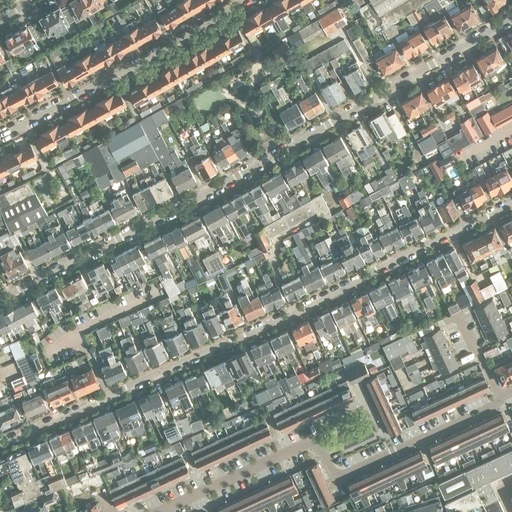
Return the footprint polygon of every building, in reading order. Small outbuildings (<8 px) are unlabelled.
[(68,7),(75,19),(76,21),(76,22),(81,19),(79,17),(86,13),(87,15),(92,12),(85,0),(71,0),(71,1),(70,1),(73,5),(68,7)] [(85,0),(92,12),(96,10),(95,8),(103,4),(100,0),(85,0)] [(183,0),(177,0),(178,2),(174,4),(175,6),(171,8),(178,22),(179,21),(178,20),(191,13),(183,0)] [(204,7),(205,7),(200,0),(183,0),(191,13),(203,6),(204,7)] [(284,33),(288,30),(287,28),(289,27),(282,15),(289,11),(282,0),(277,0),(271,3),(273,5),(269,7),(282,31),(284,33)] [(302,3),(300,0),(282,0),(289,11),(298,6),(301,10),(305,8),(302,3)] [(311,19),(315,16),(312,10),(315,8),(309,0),(300,0),(302,3),(305,8),(308,12),(307,12),(311,19)] [(339,4),(336,0),(334,0),(329,3),(326,3),(325,6),(323,7),(326,11),(339,4)] [(431,0),(354,0),(359,7),(374,35),(380,31),(387,27),(393,23),(406,15),(412,12),(417,9),(421,7),(424,5),(431,0)] [(436,10),(442,7),(438,0),(431,0),(424,5),(427,10),(434,6),(436,10)] [(488,0),(486,2),(478,7),(484,16),(487,15),(505,2),(505,0),(488,0)] [(469,25),(479,19),(469,1),(464,4),(466,6),(460,10),(469,25)] [(113,14),(118,11),(113,2),(108,5),(113,14)] [(75,19),(68,7),(62,11),(60,6),(59,7),(58,6),(52,9),(52,11),(50,12),(62,33),(68,30),(65,25),(69,23),(75,19)] [(178,22),(171,8),(168,10),(166,6),(158,11),(167,28),(178,22)] [(284,33),(282,31),(269,7),(265,10),(264,8),(254,13),(262,26),(271,21),(277,33),(278,32),(281,37),(285,35),(284,33)] [(326,35),(343,24),(346,23),(337,7),(317,19),(324,30),(326,35)] [(421,17),(417,9),(412,12),(416,20),(421,17)] [(469,25),(460,10),(450,16),(459,31),(469,25)] [(40,16),(40,17),(49,34),(53,32),(56,37),(62,33),(50,12),(46,14),(46,13),(40,16)] [(119,21),(122,27),(126,24),(123,18),(120,12),(115,15),(119,21)] [(412,12),(406,15),(411,25),(417,22),(416,20),(412,12)] [(261,46),(257,38),(253,31),(262,26),(254,13),(244,19),(245,21),(241,23),(248,34),(247,35),(251,42),(255,48),(260,50),(271,43),(269,39),(267,40),(267,42),(261,46)] [(143,24),(151,37),(162,31),(154,17),(148,21),(145,16),(140,18),(143,24)] [(444,16),(434,22),(442,37),(444,36),(444,38),(449,35),(448,34),(453,31),(444,16)] [(312,22),(319,33),(324,30),(317,19),(312,22)] [(103,26),(100,21),(90,28),(92,32),(103,26)] [(130,30),(138,43),(150,37),(150,38),(151,37),(143,24),(139,26),(139,25),(135,27),(132,21),(127,24),(130,30)] [(305,26),(303,23),(303,22),(291,28),(294,33),(298,30),(303,27),(305,26)] [(314,36),(319,33),(312,22),(310,23),(308,25),(314,36)] [(442,37),(434,22),(423,28),(432,43),(438,40),(439,40),(441,39),(441,38),(442,37)] [(17,32),(30,54),(32,53),(33,48),(30,43),(36,40),(40,38),(33,23),(26,26),(25,24),(20,27),(21,29),(17,32)] [(387,27),(392,36),(398,32),(393,23),(387,27)] [(125,51),(138,43),(130,30),(127,24),(126,24),(122,27),(121,28),(124,33),(120,35),(121,37),(118,39),(125,52),(126,52),(125,51)] [(303,27),(309,39),(314,36),(308,25),(305,26),(303,27)] [(305,41),(309,39),(303,27),(298,30),(305,41)] [(352,27),(346,30),(352,40),(358,37),(352,27)] [(386,40),(392,36),(387,27),(380,31),(386,40)] [(225,39),(231,50),(245,42),(238,28),(228,34),(229,36),(225,39)] [(294,47),(305,41),(298,30),(294,33),(288,36),(294,47)] [(409,36),(418,51),(419,51),(419,52),(424,49),(423,48),(428,45),(419,30),(409,36)] [(27,55),(30,54),(17,32),(13,34),(11,32),(6,35),(7,38),(6,38),(14,52),(20,49),(23,54),(27,55)] [(69,47),(80,41),(77,36),(66,43),(69,47)] [(278,61),(292,53),(286,42),(289,40),(287,36),(281,40),(283,43),(271,50),(278,61)] [(418,51),(409,36),(399,42),(407,57),(412,55),(413,56),(417,53),(416,52),(418,51)] [(371,61),(369,56),(358,38),(352,41),(366,64),(371,61)] [(114,58),(125,52),(118,39),(107,45),(114,58)] [(220,39),(210,44),(211,46),(217,58),(231,50),(225,39),(221,41),(220,39)] [(339,42),(345,52),(350,49),(344,39),(339,42)] [(341,54),(345,52),(339,42),(333,44),(339,55),(341,54)] [(335,57),(339,55),(333,44),(328,47),(334,58),(335,57)] [(103,65),(114,58),(107,45),(96,51),(103,65)] [(217,58),(211,46),(207,49),(206,47),(197,52),(204,65),(217,58)] [(50,59),(62,53),(59,47),(51,52),(49,56),(50,59)] [(330,60),(334,58),(328,47),(323,50),(329,61),(330,61),(330,60)] [(396,47),(385,53),(394,68),(395,68),(396,69),(400,66),(399,65),(404,63),(396,47)] [(485,53),(497,73),(506,65),(495,47),(485,53)] [(252,54),(250,50),(236,58),(238,62),(252,54)] [(324,64),(329,61),(323,50),(318,53),(324,64)] [(103,65),(96,51),(92,54),(91,52),(82,57),(90,71),(102,64),(103,65)] [(188,59),(184,62),(190,73),(204,65),(197,52),(187,57),(188,59)] [(323,65),(324,64),(318,53),(312,56),(319,67),(323,65)] [(369,56),(371,61),(374,59),(383,75),(394,68),(385,53),(375,59),(372,54),(369,56)] [(486,79),(497,73),(494,68),(485,53),(475,59),(486,79)] [(314,70),(318,67),(319,67),(312,56),(307,59),(313,70),(314,70)] [(77,78),(90,71),(82,57),(73,62),(74,64),(69,66),(77,79),(78,79),(77,78)] [(335,57),(334,58),(330,60),(330,61),(334,68),(340,65),(337,60),(335,57)] [(10,71),(15,69),(10,59),(5,62),(10,71)] [(308,73),(313,70),(307,59),(302,62),(308,73)] [(346,64),(360,88),(368,83),(359,67),(355,69),(351,61),(346,64)] [(190,73),(184,62),(180,64),(179,62),(169,68),(177,81),(190,73)] [(31,63),(20,69),(23,74),(28,71),(27,69),(33,66),(31,63)] [(77,79),(69,66),(67,68),(65,64),(57,69),(66,85),(66,86),(77,79)] [(352,92),(360,88),(346,64),(342,66),(346,74),(343,76),(352,92)] [(473,89),(483,83),(483,82),(481,79),(472,64),(462,70),(471,85),(473,88),(473,89)] [(318,67),(338,101),(340,99),(342,100),(344,98),(344,97),(345,96),(336,80),(332,82),(323,65),(319,67),(318,67)] [(335,102),(338,101),(318,67),(314,70),(323,87),(320,89),(329,105),(330,105),(332,106),(334,104),(335,102)] [(161,75),(156,78),(163,89),(177,81),(169,68),(160,73),(161,75)] [(329,70),(333,78),(338,76),(333,68),(329,70)] [(471,85),(462,70),(451,76),(460,91),(471,85)] [(41,77),(47,89),(58,83),(52,71),(41,77)] [(149,97),(163,89),(156,78),(155,76),(146,81),(147,83),(143,86),(149,97)] [(297,79),(298,80),(316,113),(319,111),(320,112),(323,110),(324,109),(324,108),(315,92),(311,95),(301,76),(297,79)] [(45,90),(47,89),(41,77),(27,84),(34,97),(46,91),(45,90)] [(448,104),(459,98),(447,78),(437,84),(446,99),(448,104)] [(311,118),(314,116),(314,114),(316,113),(298,80),(297,79),(293,81),(303,99),(300,101),(309,117),(311,118)] [(272,80),(260,87),(263,92),(275,86),(272,80)] [(501,91),(506,88),(503,82),(497,85),(501,91)] [(188,94),(198,88),(196,83),(186,90),(188,94)] [(34,97),(27,84),(13,91),(20,103),(22,102),(23,103),(34,97)] [(446,99),(437,84),(426,90),(435,105),(446,99)] [(0,98),(7,112),(18,106),(17,105),(20,103),(13,91),(11,86),(0,91),(0,98)] [(149,97),(143,86),(139,88),(138,86),(128,91),(135,105),(149,97)] [(292,105),(289,100),(281,86),(277,89),(280,95),(297,124),(305,119),(295,103),(292,105)] [(511,91),(511,89),(501,95),(507,106),(511,103),(511,91)] [(421,90),(410,96),(419,112),(424,109),(426,112),(431,110),(430,106),(421,90)] [(105,98),(112,111),(126,104),(120,92),(115,95),(114,93),(105,98)] [(481,93),(477,96),(477,97),(481,102),(485,99),(481,93)] [(279,103),(276,105),(289,128),(291,128),(292,128),(294,127),(294,125),(297,124),(280,95),(276,97),(279,103)] [(419,112),(410,96),(400,102),(408,118),(419,112)] [(183,97),(171,104),(175,111),(187,105),(183,97)] [(481,102),(477,97),(465,104),(469,110),(481,103),(481,102)] [(96,105),(92,108),(98,119),(112,111),(105,98),(95,104),(96,105)] [(511,103),(490,116),(497,128),(511,119),(511,103)] [(98,119),(92,108),(88,110),(87,108),(77,114),(84,127),(98,119)] [(151,115),(157,126),(169,120),(163,108),(151,115)] [(497,128),(490,116),(486,109),(474,116),(484,134),(496,128),(497,128)] [(446,124),(456,118),(452,111),(442,117),(446,124)] [(394,112),(387,117),(384,112),(376,116),(389,140),(397,135),(398,138),(406,133),(394,112)] [(84,127),(77,114),(68,119),(68,121),(64,123),(70,134),(84,127)] [(139,122),(158,159),(163,167),(168,165),(171,171),(173,170),(176,174),(172,176),(179,190),(180,190),(182,190),(185,189),(185,187),(188,186),(178,168),(169,150),(161,135),(157,126),(151,115),(139,122)] [(215,115),(207,120),(211,127),(219,122),(215,115)] [(389,140),(376,116),(368,121),(378,138),(378,137),(382,144),(389,140)] [(475,121),(474,119),(472,116),(459,123),(461,127),(470,142),(482,136),(482,135),(483,135),(475,121)] [(207,121),(200,125),(204,132),(211,128),(207,121)] [(220,124),(225,132),(239,157),(247,152),(238,136),(241,135),(237,127),(230,131),(224,121),(220,124)] [(114,177),(116,183),(121,180),(120,180),(133,174),(137,172),(141,169),(149,165),(153,162),(158,159),(139,122),(100,143),(97,145),(110,170),(114,177)] [(430,133),(440,127),(438,122),(435,123),(434,122),(427,126),(430,131),(430,132),(430,133)] [(59,124),(50,129),(57,142),(70,134),(64,123),(60,125),(59,124)] [(375,152),(369,142),(370,141),(361,125),(353,129),(365,150),(366,149),(370,155),(375,152)] [(423,136),(430,132),(430,131),(427,126),(420,130),(423,136)] [(440,127),(430,133),(437,146),(443,157),(450,153),(470,142),(461,127),(458,128),(460,131),(447,138),(440,127)] [(57,142),(50,129),(40,134),(41,136),(36,138),(42,150),(57,142)] [(365,150),(353,129),(346,134),(355,149),(356,149),(362,159),(367,156),(370,155),(366,149),(365,150)] [(239,157),(225,132),(222,134),(222,135),(216,139),(230,162),(239,157)] [(426,158),(437,152),(435,147),(437,146),(430,133),(430,132),(423,136),(416,140),(424,154),(426,158)] [(205,148),(202,150),(194,134),(190,137),(210,174),(217,170),(209,155),(205,148)] [(230,162),(216,139),(214,134),(211,135),(216,144),(213,145),(216,149),(213,151),(221,167),(230,162)] [(203,178),(210,174),(190,137),(186,139),(190,146),(189,146),(194,154),(191,156),(203,178)] [(332,142),(347,169),(352,166),(346,156),(350,154),(340,137),(332,142)] [(85,151),(95,146),(92,141),(83,146),(85,151)] [(342,172),(347,169),(332,142),(323,147),(333,163),(336,161),(342,172)] [(22,151),(17,153),(23,165),(37,158),(30,144),(20,149),(22,151)] [(106,172),(110,170),(97,145),(95,146),(85,151),(81,153),(86,163),(94,178),(95,177),(106,172)] [(511,146),(503,151),(506,156),(511,153),(511,154),(511,146)] [(178,168),(188,186),(191,184),(192,185),(195,183),(195,182),(196,181),(189,167),(185,169),(183,164),(180,160),(174,147),(169,150),(178,168)] [(66,159),(74,155),(70,148),(62,152),(65,158),(66,159)] [(332,180),(330,176),(324,165),(328,163),(320,149),(311,154),(328,183),(332,180)] [(65,158),(62,152),(51,158),(54,164),(65,158)] [(23,165),(17,153),(13,155),(12,153),(2,158),(9,172),(23,165)] [(81,153),(72,158),(77,167),(86,163),(81,153)] [(455,162),(450,153),(443,157),(437,160),(442,169),(455,162)] [(324,185),(328,183),(311,154),(303,158),(311,172),(315,170),(324,185)] [(367,169),(375,164),(370,156),(362,161),(367,169)] [(0,175),(9,172),(2,158),(0,158),(0,175)] [(64,162),(68,172),(77,167),(72,158),(64,162)] [(436,159),(429,163),(437,181),(445,177),(436,159)] [(306,191),(311,189),(304,177),(308,175),(300,160),(291,165),(304,187),(306,191)] [(495,174),(503,190),(504,189),(505,190),(508,188),(508,187),(511,184),(511,181),(505,169),(508,167),(504,160),(498,163),(499,165),(492,169),(495,174)] [(61,175),(68,172),(64,162),(56,166),(61,175)] [(157,181),(165,197),(173,193),(165,177),(162,178),(156,167),(153,162),(149,165),(155,176),(158,181),(157,181)] [(413,171),(417,169),(414,163),(406,167),(408,171),(412,169),(413,171)] [(480,164),(474,167),(480,177),(485,174),(480,164)] [(304,187),(291,165),(290,165),(283,169),(292,184),(295,182),(299,190),(304,187)] [(386,186),(388,184),(398,179),(390,167),(385,170),(387,174),(381,177),(383,181),(386,186)] [(111,184),(109,180),(106,172),(95,177),(98,185),(99,187),(100,190),(101,189),(110,184),(111,184)] [(288,186),(280,172),(271,176),(291,211),(301,205),(299,202),(295,194),(289,197),(284,189),(288,186)] [(400,184),(401,185),(404,191),(415,185),(408,173),(398,179),(400,184)] [(502,190),(503,190),(495,174),(484,180),(492,195),(496,193),(498,192),(499,193),(502,192),(502,190)] [(157,201),(165,197),(157,181),(158,181),(155,176),(151,178),(150,176),(145,178),(157,201)] [(291,211),(271,176),(262,182),(271,196),(275,194),(283,208),(282,210),(285,214),(291,211)] [(157,201),(145,178),(140,180),(144,188),(141,189),(149,205),(157,201)] [(377,190),(379,189),(386,186),(383,181),(378,183),(375,179),(370,182),(375,191),(377,190)] [(391,190),(396,188),(401,185),(400,184),(398,179),(388,184),(390,189),(391,189),(391,190)] [(29,182),(0,194),(0,207),(6,222),(10,232),(26,225),(35,221),(40,218),(47,215),(29,182)] [(369,194),(374,191),(368,182),(364,185),(369,194)] [(479,182),(468,188),(476,203),(477,203),(478,203),(481,202),(481,201),(487,198),(479,182)] [(149,205),(141,189),(140,190),(136,183),(132,185),(136,192),(133,193),(141,209),(149,205)] [(476,203),(468,188),(466,183),(452,190),(458,201),(460,200),(465,209),(467,208),(471,206),(472,207),(475,205),(475,204),(476,203)] [(263,211),(270,223),(281,217),(278,212),(271,216),(268,211),(269,210),(263,200),(267,198),(259,184),(250,188),(263,211)] [(384,200),(393,195),(390,189),(388,184),(386,186),(379,189),(384,200)] [(266,226),(270,223),(263,211),(250,188),(242,193),(250,208),(254,206),(266,226)] [(358,200),(365,197),(359,188),(348,195),(352,202),(352,203),(358,200)] [(432,209),(428,203),(425,196),(426,196),(423,189),(417,192),(421,198),(420,199),(434,227),(437,225),(438,227),(443,224),(442,223),(443,222),(435,207),(432,209)] [(123,194),(121,190),(115,193),(118,197),(127,216),(136,212),(127,192),(123,194)] [(379,197),(376,192),(370,195),(373,201),(379,197)] [(118,197),(115,193),(114,194),(116,198),(114,199),(116,205),(112,207),(119,221),(127,216),(118,197)] [(248,218),(244,211),(248,209),(240,194),(231,199),(239,214),(240,214),(239,214),(240,214),(243,220),(248,218)] [(310,200),(315,211),(320,221),(321,220),(331,215),(329,209),(321,194),(311,199),(310,200)] [(362,207),(373,201),(371,197),(369,194),(365,197),(358,200),(362,207)] [(303,200),(299,202),(301,205),(310,200),(311,199),(309,195),(303,199),(303,200)] [(352,202),(348,195),(339,199),(343,207),(352,202)] [(224,203),(223,203),(231,218),(234,217),(247,241),(255,237),(252,232),(250,233),(247,227),(239,214),(231,199),(228,200),(227,200),(224,201),(224,203)] [(428,232),(432,230),(432,228),(434,227),(420,199),(415,201),(422,214),(418,216),(426,231),(427,231),(428,232)] [(289,226),(297,222),(315,211),(310,200),(301,205),(291,211),(285,214),(283,215),(283,216),(289,226)] [(447,220),(458,214),(451,200),(440,205),(447,220)] [(97,201),(94,202),(107,227),(110,225),(111,226),(114,224),(115,223),(108,209),(104,211),(101,206),(100,206),(97,201)] [(104,229),(107,227),(94,202),(89,205),(92,210),(90,212),(87,206),(85,207),(98,232),(99,231),(101,231),(103,230),(104,229)] [(66,208),(82,240),(91,235),(83,222),(79,224),(77,218),(73,220),(71,217),(71,216),(76,213),(72,204),(66,208)] [(406,204),(405,205),(400,207),(415,237),(418,235),(419,236),(422,234),(423,233),(424,232),(416,217),(414,218),(406,204)] [(212,209),(228,239),(233,237),(225,222),(228,220),(220,205),(212,209)] [(354,210),(351,205),(340,210),(343,215),(354,210)] [(329,209),(331,215),(337,212),(334,206),(329,209)] [(91,235),(98,232),(85,207),(81,209),(83,213),(85,218),(83,219),(84,221),(83,222),(91,235)] [(412,238),(415,237),(400,207),(395,210),(403,224),(399,226),(406,241),(407,240),(409,241),(412,240),(412,238)] [(80,241),(82,240),(66,208),(58,211),(60,215),(62,214),(65,220),(67,223),(68,223),(71,228),(67,230),(74,244),(75,243),(76,244),(79,242),(80,241)] [(230,242),(228,239),(212,209),(211,210),(209,211),(207,210),(204,212),(204,213),(203,214),(211,229),(215,227),(225,245),(230,242)] [(380,217),(395,246),(398,245),(400,246),(403,244),(402,243),(404,242),(396,227),(393,229),(385,214),(380,217),(381,217),(380,217)] [(334,220),(331,215),(321,220),(324,225),(334,220)] [(191,221),(204,247),(208,245),(211,251),(215,249),(212,243),(211,243),(210,241),(208,242),(207,241),(206,238),(210,236),(199,216),(191,221)] [(269,238),(270,237),(289,226),(283,216),(281,217),(270,223),(266,226),(264,227),(269,238)] [(393,248),(395,246),(380,217),(375,220),(383,234),(379,236),(387,251),(388,250),(389,251),(392,250),(393,248)] [(35,221),(39,227),(44,225),(40,218),(35,221)] [(511,224),(510,220),(503,223),(504,225),(500,227),(502,232),(502,233),(506,242),(508,241),(510,244),(511,243),(511,224)] [(27,228),(29,232),(30,232),(30,231),(38,227),(39,228),(39,227),(35,221),(26,225),(28,228),(27,228)] [(204,247),(191,221),(182,225),(190,240),(194,238),(199,247),(203,245),(204,247)] [(247,227),(250,233),(252,232),(253,232),(260,229),(256,222),(247,227)] [(59,235),(55,225),(50,227),(49,227),(61,250),(70,246),(64,233),(59,235)] [(302,230),(305,235),(314,230),(311,225),(302,230)] [(361,227),(376,256),(378,255),(380,256),(383,254),(383,252),(384,252),(377,237),(373,239),(366,225),(361,227),(361,226),(361,227)] [(191,257),(190,256),(184,243),(187,242),(180,226),(171,231),(185,257),(186,257),(187,259),(191,257)] [(55,255),(59,252),(61,250),(49,227),(45,229),(50,240),(46,242),(53,255),(54,254),(55,255)] [(271,242),(269,238),(264,227),(262,228),(260,229),(253,232),(263,251),(272,246),(270,242),(271,242)] [(361,227),(356,229),(363,244),(360,246),(367,261),(368,260),(370,261),(373,259),(373,258),(376,256),(361,227)] [(483,233),(492,250),(502,245),(494,228),(483,233)] [(345,245),(356,266),(359,265),(360,266),(364,264),(364,262),(365,262),(357,247),(353,249),(346,234),(345,234),(344,230),(339,232),(341,237),(345,245)] [(9,232),(2,235),(9,248),(7,249),(19,272),(21,271),(28,267),(21,253),(24,251),(19,242),(20,242),(14,231),(9,233),(9,232)] [(185,257),(171,231),(162,235),(170,250),(174,249),(179,260),(185,257)] [(306,264),(317,285),(319,284),(321,285),(324,283),(325,281),(326,281),(318,266),(314,268),(311,261),(300,238),(298,232),(293,235),(302,255),(306,264)] [(498,262),(492,250),(483,233),(473,238),(482,255),(487,253),(493,265),(498,262)] [(9,248),(2,235),(0,236),(0,252),(4,259),(2,260),(2,261),(0,261),(0,262),(3,268),(5,267),(10,276),(19,272),(7,249),(9,248)] [(36,239),(34,235),(31,237),(33,241),(35,241),(44,259),(53,255),(46,242),(42,244),(38,238),(36,239)] [(152,239),(168,271),(169,270),(168,269),(173,266),(168,256),(167,256),(164,252),(167,250),(160,235),(152,239)] [(33,241),(31,237),(27,239),(30,244),(26,246),(35,264),(44,259),(35,241),(33,241)] [(347,270),(356,266),(345,245),(341,237),(336,239),(344,254),(340,255),(347,270)] [(482,255),(473,238),(463,243),(471,261),(482,255)] [(165,279),(161,281),(169,297),(180,292),(176,283),(169,270),(168,271),(152,239),(144,244),(151,259),(155,257),(157,262),(156,262),(165,279)] [(319,242),(336,276),(339,274),(341,275),(344,274),(344,272),(345,271),(338,256),(334,258),(324,239),(320,241),(319,242)] [(334,277),(336,276),(319,242),(315,244),(324,263),(321,265),(328,280),(329,279),(331,280),(334,279),(334,277)] [(131,248),(143,270),(145,269),(145,268),(150,266),(150,265),(152,263),(145,248),(142,250),(141,249),(139,250),(136,245),(131,248)] [(250,258),(253,257),(254,256),(261,252),(259,246),(247,252),(250,258)] [(137,273),(142,271),(143,270),(131,248),(123,252),(132,268),(134,267),(137,273)] [(459,280),(467,276),(461,264),(462,264),(454,248),(445,253),(459,280)] [(225,266),(218,251),(217,251),(202,258),(208,269),(210,274),(225,266)] [(261,252),(254,256),(253,257),(256,263),(257,266),(262,263),(261,261),(266,258),(263,251),(261,252)] [(508,262),(511,260),(511,257),(507,251),(503,253),(508,262)] [(124,272),(125,272),(132,268),(123,252),(116,256),(124,272)] [(442,254),(434,258),(447,283),(455,279),(442,254)] [(314,286),(317,285),(306,264),(302,255),(297,257),(301,265),(301,266),(304,273),(301,274),(308,289),(309,289),(311,290),(314,288),(314,286)] [(133,287),(125,272),(124,272),(116,256),(110,259),(113,264),(111,265),(110,265),(112,269),(115,268),(118,275),(121,273),(124,279),(124,280),(128,289),(132,287),(133,287)] [(197,258),(193,259),(192,256),(191,257),(187,259),(186,257),(185,257),(188,263),(194,276),(195,278),(198,283),(204,280),(207,279),(204,272),(197,258)] [(256,263),(253,257),(250,258),(245,260),(248,267),(256,263)] [(434,258),(426,262),(435,279),(438,277),(440,280),(437,281),(444,293),(451,290),(447,283),(434,258)] [(292,270),(288,261),(287,261),(286,259),(282,261),(283,264),(282,264),(286,271),(292,284),(297,295),(299,294),(301,294),(304,293),(304,291),(306,290),(299,275),(295,277),(291,270),(292,270)] [(498,291),(507,286),(501,273),(503,272),(498,262),(493,265),(488,267),(491,274),(488,276),(491,282),(479,289),(475,280),(468,284),(465,279),(460,282),(465,293),(471,304),(474,303),(475,303),(482,299),(484,298),(490,295),(498,291)] [(95,266),(107,288),(114,285),(109,274),(110,273),(107,267),(105,268),(103,263),(95,266)] [(430,297),(431,297),(435,295),(429,282),(432,280),(423,264),(421,263),(418,264),(417,267),(415,268),(430,297)] [(295,296),(297,295),(292,284),(286,271),(282,264),(277,266),(281,275),(282,275),(285,282),(281,284),(289,299),(289,298),(291,299),(294,298),(295,296)] [(93,281),(101,296),(109,292),(107,288),(95,266),(88,270),(91,277),(89,278),(91,282),(93,281)] [(208,269),(204,272),(207,279),(213,276),(219,274),(224,272),(228,281),(233,279),(228,269),(227,270),(225,266),(210,274),(208,269)] [(430,297),(415,268),(413,269),(411,268),(408,269),(408,272),(407,272),(416,289),(419,287),(422,292),(425,290),(427,296),(423,298),(429,309),(435,306),(431,297),(430,297)] [(141,276),(143,282),(147,281),(142,271),(137,273),(139,277),(141,276)] [(224,272),(219,274),(217,275),(224,291),(231,288),(228,281),(224,272)] [(266,283),(277,305),(279,303),(281,304),(284,303),(284,301),(285,301),(278,286),(274,288),(267,273),(262,275),(264,279),(266,283)] [(396,277),(413,310),(417,308),(409,292),(413,290),(404,273),(396,277)] [(86,309),(92,306),(83,290),(88,288),(81,274),(71,279),(78,293),(80,298),(83,303),(86,309)] [(196,279),(195,278),(194,276),(188,279),(187,277),(184,279),(188,288),(196,284),(198,283),(196,279)] [(204,280),(207,286),(216,282),(213,276),(207,279),(204,280)] [(244,277),(240,279),(243,285),(242,285),(256,314),(265,310),(258,295),(254,297),(244,277)] [(413,310),(396,277),(388,281),(397,298),(400,297),(402,301),(400,301),(405,309),(406,309),(407,312),(412,310),(413,310)] [(80,298),(78,293),(71,279),(61,285),(58,287),(64,298),(67,297),(68,298),(73,296),(76,300),(80,298)] [(180,292),(187,288),(188,288),(184,279),(176,283),(180,292)] [(199,289),(207,286),(204,280),(198,283),(196,284),(199,289)] [(384,283),(382,282),(380,284),(379,285),(377,287),(387,309),(392,317),(396,315),(389,301),(393,299),(385,282),(384,283)] [(270,309),(273,308),(274,306),(277,305),(266,283),(261,285),(258,287),(262,293),(260,294),(268,309),(269,308),(270,309)] [(190,294),(199,289),(196,284),(188,288),(187,288),(190,294)] [(248,318),(256,314),(242,285),(237,287),(245,301),(240,303),(248,318)] [(55,287),(46,292),(57,311),(59,315),(63,313),(61,309),(58,303),(62,301),(62,300),(64,299),(58,287),(56,288),(55,287)] [(387,309),(377,287),(374,288),(373,287),(370,289),(370,290),(369,291),(377,307),(381,305),(389,321),(393,319),(392,317),(387,309)] [(500,297),(502,296),(507,294),(505,289),(497,293),(500,297)] [(360,295),(358,296),(373,327),(378,325),(373,315),(377,314),(366,292),(365,291),(360,293),(360,295)] [(34,300),(41,314),(49,310),(55,323),(60,321),(56,312),(57,311),(46,292),(38,296),(38,297),(34,300)] [(99,292),(94,294),(98,303),(103,301),(99,292)] [(233,305),(229,297),(227,293),(221,295),(223,300),(224,300),(235,322),(237,321),(238,323),(244,320),(243,319),(243,318),(236,304),(233,305)] [(471,304),(465,293),(455,298),(460,309),(471,304)] [(223,300),(221,295),(217,298),(223,310),(219,312),(227,328),(232,326),(233,323),(235,322),(224,300),(223,300)] [(484,298),(482,299),(484,303),(473,308),(479,319),(497,310),(490,295),(484,298)] [(369,318),(358,296),(350,300),(358,317),(362,315),(367,325),(371,323),(369,318)] [(34,318),(41,314),(34,300),(31,301),(31,300),(22,304),(35,330),(39,328),(34,318)] [(456,301),(447,305),(450,313),(460,308),(456,301)] [(213,308),(212,305),(211,302),(206,305),(218,330),(219,330),(222,330),(227,328),(219,312),(217,306),(213,308)] [(357,330),(354,325),(352,320),(355,318),(347,302),(339,305),(352,331),(351,331),(352,332),(357,330)] [(80,311),(86,309),(83,303),(77,305),(80,311)] [(36,332),(35,330),(22,304),(13,309),(20,323),(24,320),(28,327),(28,329),(31,334),(36,332)] [(212,335),(215,334),(216,331),(218,330),(206,305),(201,307),(206,318),(203,320),(209,334),(212,335)] [(343,324),(347,333),(351,331),(352,331),(339,305),(331,309),(339,326),(343,324)] [(197,324),(194,316),(189,306),(184,309),(199,341),(208,337),(201,322),(197,324)] [(193,346),(196,344),(197,342),(199,341),(184,309),(183,307),(178,309),(187,329),(184,330),(191,345),(193,346)] [(15,325),(19,332),(22,338),(26,336),(27,336),(20,323),(13,309),(4,314),(11,327),(15,325)] [(322,314),(320,314),(335,345),(340,343),(333,329),(337,328),(328,311),(327,309),(322,312),(322,314)] [(61,320),(73,315),(70,310),(63,313),(59,315),(58,316),(60,319),(61,320)] [(502,321),(497,310),(479,319),(484,330),(502,321)] [(130,321),(140,316),(138,312),(128,316),(130,321)] [(9,333),(13,331),(11,327),(4,314),(0,315),(0,327),(7,342),(13,339),(12,337),(11,337),(9,333)] [(178,333),(175,328),(177,327),(172,314),(165,317),(179,350),(182,349),(184,350),(187,348),(188,347),(188,346),(182,331),(178,333)] [(331,337),(320,314),(313,318),(321,335),(324,334),(327,339),(329,337),(331,342),(333,341),(335,345),(331,337)] [(427,314),(418,318),(421,327),(431,323),(427,314)] [(173,355),(176,353),(176,352),(179,350),(165,317),(160,319),(161,322),(164,330),(168,338),(164,339),(171,354),(173,355)] [(148,320),(143,322),(146,329),(159,359),(162,358),(163,359),(167,357),(167,356),(168,356),(161,341),(157,342),(154,334),(148,320)] [(312,351),(317,349),(312,339),(316,337),(308,320),(300,324),(312,348),(311,348),(312,351)] [(502,321),(484,330),(489,341),(508,332),(502,321)] [(312,348),(300,324),(292,328),(300,344),(304,343),(307,350),(311,348),(312,348)] [(100,340),(106,337),(111,335),(107,326),(96,331),(100,340)] [(137,352),(134,344),(133,343),(135,343),(128,328),(123,330),(126,337),(125,337),(129,346),(134,357),(139,369),(139,368),(142,367),(143,368),(146,366),(147,365),(148,365),(141,350),(137,352)] [(402,336),(409,333),(411,332),(409,328),(399,332),(402,336)] [(423,348),(428,345),(445,337),(440,328),(424,335),(426,340),(420,343),(423,348)] [(153,364),(156,362),(156,361),(159,359),(146,329),(141,331),(144,339),(147,347),(144,349),(150,363),(151,363),(153,364)] [(402,336),(399,332),(399,330),(389,335),(392,341),(402,336)] [(37,331),(36,332),(31,334),(32,334),(36,344),(41,340),(37,331)] [(291,362),(296,360),(291,349),(295,348),(287,331),(278,335),(291,361),(291,362)] [(400,353),(401,356),(409,353),(417,349),(409,333),(402,336),(392,341),(382,346),(388,359),(389,358),(400,353)] [(291,361),(278,335),(270,339),(278,355),(282,354),(286,363),(291,361)] [(382,346),(392,341),(389,335),(379,339),(380,340),(382,346)] [(26,336),(22,338),(21,339),(28,354),(32,352),(31,350),(32,350),(26,336)] [(129,346),(125,337),(120,340),(127,356),(124,358),(130,373),(131,372),(133,373),(136,371),(136,370),(139,369),(134,357),(129,346)] [(449,346),(445,337),(428,345),(433,354),(449,346)] [(273,373),(277,371),(272,359),(275,357),(267,340),(259,344),(273,373)] [(382,346),(380,340),(371,345),(373,350),(382,346)] [(497,345),(500,352),(501,355),(505,353),(501,343),(497,345)] [(262,363),(265,369),(268,375),(273,373),(259,344),(258,345),(251,348),(259,365),(262,363)] [(500,352),(497,345),(483,352),(486,359),(489,357),(500,352)] [(109,346),(103,348),(117,378),(120,376),(122,377),(125,376),(125,374),(126,374),(119,357),(115,354),(113,354),(109,346)] [(432,365),(437,363),(453,355),(449,346),(433,354),(435,359),(430,361),(432,365)] [(117,378),(103,348),(98,351),(105,366),(101,367),(108,382),(117,378)] [(353,359),(356,358),(364,355),(360,348),(350,352),(351,354),(353,359)] [(257,374),(256,372),(245,350),(236,355),(247,376),(252,374),(253,376),(257,374)] [(405,365),(401,356),(400,353),(389,358),(394,370),(405,365)] [(30,357),(39,380),(45,377),(41,369),(43,368),(37,354),(30,357)] [(344,364),(353,359),(351,354),(341,358),(344,364)] [(40,382),(39,380),(30,357),(29,355),(19,359),(22,365),(19,366),(23,375),(11,381),(16,392),(21,390),(22,390),(27,387),(40,382)] [(235,374),(238,381),(241,386),(245,384),(242,379),(247,376),(236,355),(227,359),(234,374),(235,374)] [(367,362),(364,355),(356,358),(359,366),(364,363),(367,362)] [(441,372),(457,365),(453,355),(437,363),(432,365),(434,370),(439,367),(441,372)] [(332,368),(330,362),(328,358),(318,363),(319,366),(318,366),(321,374),(332,368)] [(330,362),(332,368),(342,365),(339,358),(330,362)] [(227,378),(228,382),(230,384),(234,382),(224,360),(215,365),(222,380),(227,378)] [(409,376),(419,371),(415,362),(405,367),(409,376)] [(364,363),(359,366),(347,371),(352,383),(369,374),(364,363)] [(511,378),(511,377),(505,363),(500,366),(499,363),(490,367),(493,374),(497,372),(502,383),(511,378)] [(225,386),(224,384),(222,380),(215,365),(206,369),(216,391),(225,386)] [(321,374),(318,366),(317,366),(308,370),(312,379),(321,374)] [(81,373),(88,389),(98,384),(91,367),(86,369),(87,371),(81,373)] [(462,376),(471,372),(469,367),(460,371),(462,376)] [(312,379),(308,370),(308,369),(297,374),(301,383),(312,379)] [(482,370),(477,372),(477,373),(480,379),(475,381),(480,393),(490,388),(482,370)] [(193,375),(206,403),(210,401),(205,390),(209,388),(202,371),(193,375)] [(419,371),(409,376),(413,383),(418,383),(423,381),(419,371)] [(369,390),(381,384),(379,379),(385,377),(383,372),(365,380),(369,390)] [(88,389),(81,373),(76,376),(75,373),(70,376),(78,393),(88,389)] [(206,403),(193,375),(191,376),(190,374),(186,376),(186,378),(185,378),(193,396),(196,394),(201,404),(205,402),(206,403)] [(278,384),(276,381),(274,376),(264,381),(267,388),(266,389),(270,398),(282,393),(278,385),(278,384)] [(281,378),(276,381),(278,384),(278,385),(280,384),(283,391),(291,387),(287,379),(286,376),(281,378)] [(287,379),(291,387),(300,383),(298,378),(294,379),(292,376),(287,379)] [(62,382),(56,384),(63,400),(73,395),(66,377),(61,380),(62,382)] [(186,411),(194,408),(182,380),(173,383),(185,410),(186,411)] [(480,393),(475,381),(468,384),(466,380),(464,381),(472,397),(480,393)] [(355,399),(347,381),(337,385),(345,403),(355,399)] [(464,386),(457,389),(463,401),(472,397),(464,381),(462,382),(464,386)] [(40,382),(27,387),(38,412),(47,408),(41,393),(36,395),(34,388),(37,387),(39,391),(43,389),(40,382)] [(46,386),(45,386),(52,404),(63,400),(56,384),(52,386),(51,384),(50,384),(49,382),(45,384),(46,386)] [(185,410),(173,383),(173,384),(165,387),(175,409),(181,407),(183,411),(185,410)] [(381,384),(369,390),(373,399),(389,391),(388,389),(384,391),(381,384)] [(345,403),(337,385),(328,389),(336,407),(345,403)] [(454,405),(463,401),(457,389),(456,385),(446,390),(454,405)] [(38,412),(27,387),(22,390),(26,399),(22,401),(29,416),(38,412)] [(259,403),(270,398),(266,389),(255,394),(259,403)] [(336,407),(328,389),(319,393),(327,411),(336,407)] [(149,394),(167,435),(170,442),(182,437),(182,436),(175,421),(174,418),(167,422),(162,411),(166,409),(158,390),(157,391),(156,390),(153,391),(153,393),(149,394)] [(454,405),(446,390),(445,390),(446,394),(439,398),(445,410),(454,405)] [(390,393),(389,391),(373,399),(377,408),(389,402),(386,395),(390,393)] [(327,411),(319,393),(310,397),(319,415),(327,411)] [(162,437),(167,435),(149,394),(146,395),(145,396),(144,395),(140,397),(140,398),(148,417),(152,415),(162,437)] [(402,396),(397,398),(400,404),(396,407),(393,409),(389,402),(377,408),(382,416),(397,409),(398,410),(406,405),(402,396)] [(6,397),(1,399),(12,423),(21,419),(20,417),(24,416),(20,408),(17,410),(14,404),(10,406),(6,397)] [(319,415),(310,397),(301,401),(310,419),(319,415)] [(430,397),(428,398),(436,414),(445,410),(439,398),(432,401),(430,397)] [(248,408),(253,406),(259,403),(256,398),(246,403),(248,408)] [(428,403),(421,406),(427,418),(436,414),(428,398),(426,399),(428,403)] [(1,399),(0,399),(0,422),(2,427),(12,423),(1,399)] [(125,405),(138,435),(146,431),(142,420),(139,422),(137,418),(141,416),(134,401),(125,405)] [(301,401),(292,405),(301,424),(310,419),(301,401)] [(138,435),(125,405),(116,409),(123,424),(128,437),(132,435),(133,435),(137,433),(138,435)] [(249,410),(251,415),(257,412),(258,415),(265,412),(262,405),(256,408),(255,407),(249,410)] [(301,424),(292,405),(283,409),(292,428),(301,424)] [(427,418),(421,406),(414,409),(412,405),(410,406),(417,422),(427,418)] [(226,417),(238,412),(235,406),(230,408),(230,409),(229,410),(227,407),(222,409),(224,413),(226,417)] [(283,409),(274,414),(282,432),(292,428),(283,409)] [(397,409),(382,416),(386,425),(398,420),(394,413),(398,411),(398,410),(397,409)] [(406,416),(398,420),(386,425),(387,427),(390,435),(415,424),(408,409),(403,411),(406,416)] [(103,414),(115,441),(117,440),(116,438),(119,436),(115,427),(119,426),(112,410),(103,414)] [(492,417),(500,435),(510,431),(501,412),(492,417)] [(115,441),(103,414),(94,418),(101,434),(101,435),(100,435),(102,441),(107,439),(108,441),(113,439),(114,442),(115,441)] [(182,436),(193,431),(187,416),(175,421),(182,436)] [(203,420),(206,426),(207,426),(207,425),(212,423),(215,422),(212,416),(203,420)] [(491,439),(500,435),(492,417),(483,421),(491,439)] [(272,437),(264,418),(255,423),(263,441),(272,437)] [(190,423),(193,431),(203,427),(200,419),(190,423)] [(91,447),(92,447),(91,447),(97,445),(93,437),(97,435),(90,420),(81,424),(91,447)] [(482,443),(491,439),(483,421),(475,424),(474,425),(482,443)] [(263,441),(255,423),(246,427),(254,445),(263,441)] [(99,465),(92,447),(91,447),(81,424),(72,428),(79,444),(83,442),(91,462),(86,464),(87,468),(90,475),(102,470),(99,465)] [(473,447),(482,443),(474,425),(464,429),(473,447)] [(246,427),(237,431),(245,449),(254,445),(246,427)] [(69,455),(74,453),(72,446),(75,445),(68,429),(62,432),(59,433),(69,455)] [(463,452),(473,447),(464,429),(455,434),(463,452)] [(245,449),(237,431),(228,435),(236,453),(245,449)] [(60,459),(69,455),(59,433),(57,434),(56,434),(56,435),(50,437),(60,459)] [(192,441),(198,439),(195,434),(189,436),(189,437),(182,440),(186,449),(193,449),(193,445),(192,441)] [(454,456),(463,452),(455,434),(446,438),(454,456)] [(236,453),(228,435),(219,439),(227,457),(236,453)] [(445,460),(454,456),(446,438),(437,442),(445,460)] [(52,479),(63,474),(64,474),(57,457),(55,458),(46,439),(40,441),(37,443),(49,470),(50,474),(52,479)] [(219,439),(210,443),(219,461),(227,457),(219,439)] [(167,446),(169,451),(175,449),(177,452),(179,455),(184,450),(180,441),(173,444),(173,443),(167,446)] [(436,464),(445,460),(437,442),(427,446),(436,464)] [(34,444),(28,447),(35,462),(37,461),(40,466),(39,466),(43,473),(49,470),(37,443),(33,444),(34,444)] [(143,448),(146,452),(153,449),(151,443),(143,447),(143,448)] [(210,443),(201,447),(210,465),(219,461),(210,443)] [(210,465),(201,447),(192,452),(200,470),(210,465)] [(24,449),(15,453),(28,484),(34,481),(31,472),(30,473),(28,468),(32,466),(24,449)] [(424,470),(428,468),(420,449),(412,453),(410,454),(416,466),(422,479),(425,478),(422,470),(423,469),(424,470)] [(487,455),(489,459),(496,456),(493,449),(486,453),(487,455)] [(121,456),(124,462),(129,460),(134,458),(132,451),(121,456)] [(46,493),(41,483),(39,479),(34,481),(28,484),(15,453),(14,453),(6,456),(6,457),(5,457),(6,457),(11,467),(10,467),(11,469),(8,471),(10,475),(13,474),(20,489),(11,493),(14,500),(23,496),(26,502),(39,496),(46,493)] [(110,460),(113,466),(124,462),(121,456),(120,453),(109,457),(111,460),(110,460)] [(484,462),(489,459),(487,455),(486,453),(481,455),(482,457),(481,458),(484,462)] [(422,479),(416,466),(410,454),(401,458),(409,475),(415,473),(419,481),(422,479)] [(511,471),(504,455),(488,463),(495,478),(511,471)] [(191,474),(182,456),(173,460),(181,479),(191,474)] [(5,457),(0,459),(0,474),(8,471),(11,469),(10,467),(11,467),(6,457),(5,457)] [(404,488),(407,487),(403,478),(409,475),(401,458),(392,462),(398,474),(404,488)] [(173,460),(164,465),(172,483),(179,479),(181,479),(173,460)] [(99,465),(102,470),(108,468),(106,462),(99,465)] [(308,472),(310,477),(322,472),(317,462),(299,471),(301,475),(308,472)] [(404,488),(398,474),(392,462),(383,467),(391,484),(397,481),(401,489),(404,488)] [(495,478),(488,463),(479,467),(486,482),(490,480),(495,478)] [(164,465),(155,469),(163,487),(172,483),(164,465)] [(391,484),(383,467),(374,471),(380,483),(382,488),(384,493),(387,499),(392,497),(389,490),(388,491),(386,486),(391,484)] [(465,470),(437,483),(445,498),(472,485),(473,489),(482,485),(483,484),(486,482),(479,467),(466,473),(465,470)] [(90,475),(87,468),(85,469),(86,470),(77,473),(81,481),(91,476),(90,475)] [(155,469),(146,473),(154,491),(163,487),(155,469)] [(65,474),(69,484),(78,481),(74,471),(65,474)] [(293,473),(297,483),(301,481),(303,480),(301,477),(300,477),(297,471),(293,473)] [(373,492),(382,488),(380,483),(374,471),(365,475),(373,492)] [(310,488),(326,481),(323,474),(322,472),(310,477),(306,479),(309,486),(310,488)] [(146,473),(137,477),(145,495),(154,491),(146,473)] [(50,474),(39,478),(39,479),(41,483),(47,481),(52,479),(50,474)] [(46,490),(47,493),(54,490),(61,487),(68,484),(63,474),(52,479),(47,481),(50,488),(46,490)] [(91,476),(81,481),(64,488),(69,499),(102,485),(98,474),(91,476)] [(292,494),(298,492),(290,475),(281,479),(287,491),(292,504),(295,503),(292,494)] [(367,505),(370,504),(367,495),(373,492),(365,475),(356,479),(362,491),(367,505)] [(137,477),(128,481),(136,499),(145,495),(137,477)] [(292,504),(287,491),(281,479),(272,483),(280,500),(285,497),(290,505),(292,504)] [(367,505),(362,491),(356,479),(347,484),(354,500),(360,497),(365,506),(367,505)] [(486,511),(504,511),(490,480),(486,482),(483,484),(482,485),(476,488),(482,503),(486,511)] [(136,499),(128,481),(119,485),(127,503),(136,499)] [(330,490),(326,481),(310,488),(311,490),(315,489),(318,496),(330,490)] [(274,511),(275,511),(277,511),(274,503),(280,500),(272,483),(263,487),(269,500),(274,511)] [(127,503),(119,485),(109,490),(118,508),(127,503)] [(417,495),(425,492),(424,491),(422,486),(418,488),(415,489),(417,495)] [(65,495),(61,487),(54,490),(58,498),(65,495)] [(274,511),(269,500),(263,487),(262,488),(254,492),(262,508),(267,506),(270,511),(274,511)] [(482,503),(476,488),(444,503),(447,511),(460,508),(461,509),(467,507),(482,503)] [(46,493),(39,496),(43,505),(58,498),(54,490),(47,493),(46,493)] [(330,490),(318,496),(322,503),(318,505),(319,507),(335,500),(330,490)] [(252,511),(253,511),(262,508),(254,492),(245,496),(252,511)] [(302,495),(307,507),(312,505),(307,493),(302,495)] [(427,499),(430,511),(443,511),(439,495),(427,499)] [(241,511),(252,511),(245,496),(236,500),(241,511)] [(418,511),(430,511),(427,499),(415,502),(418,511)] [(241,511),(236,500),(227,504),(230,511),(241,511)] [(80,511),(100,511),(101,511),(97,502),(80,510),(80,511)] [(405,511),(418,511),(415,502),(404,506),(405,511)]
